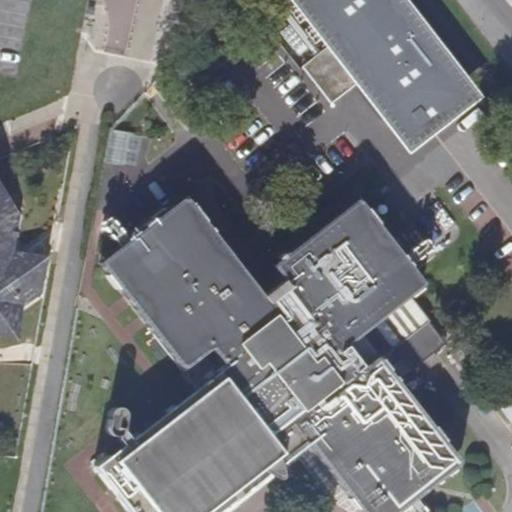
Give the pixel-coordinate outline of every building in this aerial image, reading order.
[(480,95),(406,0),(288,0),(326,48),(333,43),(362,80),(355,86),(406,152),(480,95)] [(267,31),(236,57),(259,85),(290,59),(267,31)] [(302,66),(331,105),(355,86),(362,80),(333,43),(326,48),(302,66)] [(0,321),(33,298),(5,256),(13,251),(18,214),(0,188),(0,321)] [(421,286),(355,203),(272,267),(280,279),(259,295),(183,197),(98,263),(182,370),(204,354),(217,372),(186,396),(256,485),(307,445),(346,495),(359,511),(398,511),(460,463),(397,383),(379,359),(394,348),(410,369),(445,344),(427,321),(409,297),(421,286)] [(468,343),(452,354),(476,385),(492,373),(468,343)] [(221,511),(256,485),(186,396),(95,468),(129,511),(221,511)]
